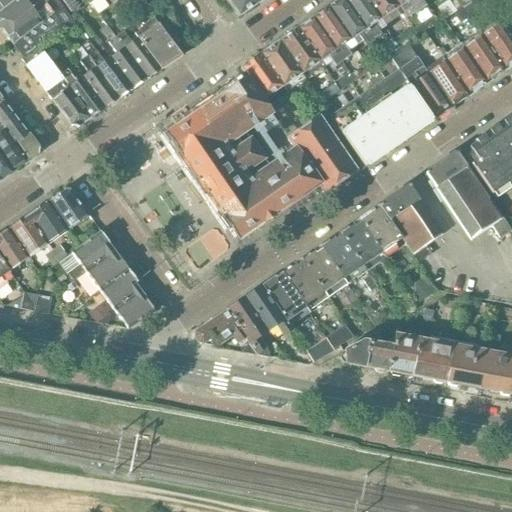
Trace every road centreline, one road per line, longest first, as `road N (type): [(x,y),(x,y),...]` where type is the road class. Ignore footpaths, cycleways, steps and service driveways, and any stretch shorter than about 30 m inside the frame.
road 1 (residential): [(511,93),(187,314)]
road 2 (secondary): [(511,434),(166,368)]
road 3 (residential): [(187,314),(70,158)]
road 4 (residential): [(70,158),(230,52)]
road 5 (secondary): [(166,368),(0,335)]
road 6 (track): [(241,511),(106,487)]
